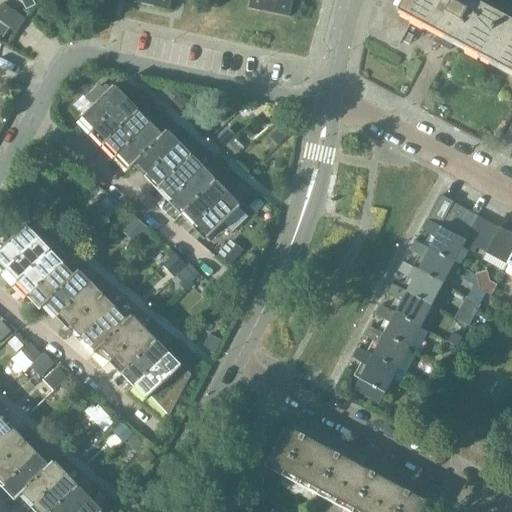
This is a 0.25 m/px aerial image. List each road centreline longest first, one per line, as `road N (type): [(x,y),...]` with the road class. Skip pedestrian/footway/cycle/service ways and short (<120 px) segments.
road 1 (residential): [(35,112),(58,74),(97,54),(328,96)]
road 2 (residential): [(478,498),(230,357)]
road 3 (residential): [(230,357),(299,207),(328,96)]
road 4 (residential): [(201,268),(35,112)]
road 5 (residential): [(511,192),(328,96)]
road 6 (residential): [(135,418),(0,301)]
road 7 (residential): [(155,511),(230,357)]
